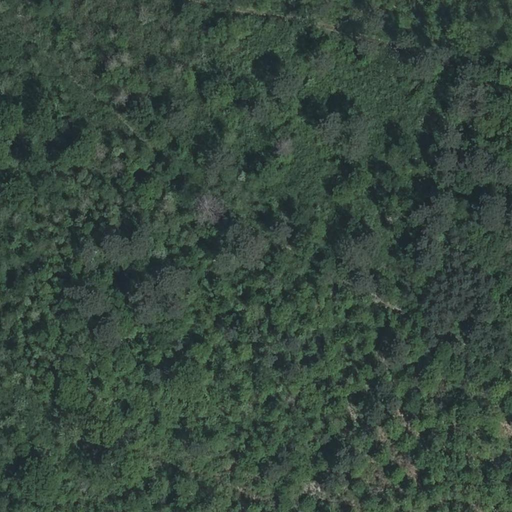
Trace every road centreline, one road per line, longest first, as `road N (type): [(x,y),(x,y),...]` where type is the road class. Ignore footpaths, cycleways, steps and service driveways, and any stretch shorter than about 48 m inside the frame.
road 1 (track): [(511,376),(192,174),(0,8)]
road 2 (track): [(198,0),(362,49),(511,69)]
